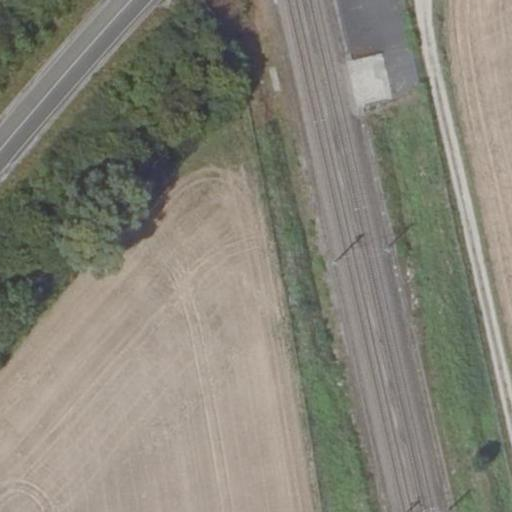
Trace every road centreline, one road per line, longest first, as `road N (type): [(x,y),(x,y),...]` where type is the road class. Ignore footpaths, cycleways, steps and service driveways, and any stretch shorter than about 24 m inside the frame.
road 1 (track): [(511,418),(428,59),(424,0)]
road 2 (tertiary): [(0,152),(132,0)]
